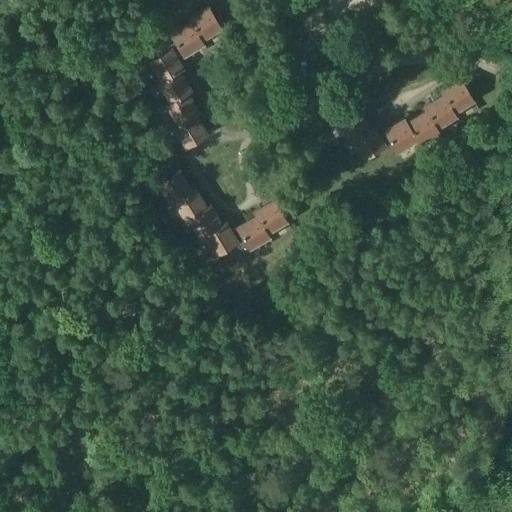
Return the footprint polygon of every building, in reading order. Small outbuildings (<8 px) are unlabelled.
[(176,41),(183,54),(206,41),(203,38),(223,26),(209,3),(186,16),(188,20),(170,31),(176,41)] [(172,124),(185,145),(209,132),(197,112),(201,109),(189,90),(192,87),(182,68),(185,66),(172,44),(148,57),(160,77),(156,80),(168,99),(165,102),(176,121),(172,124)] [(476,98),(462,75),(439,88),(441,92),(422,104),(424,108),(408,118),(405,114),(382,128),(391,142),(396,151),(416,139),(418,143),(440,130),(438,126),(458,114),(455,110),(470,101),(476,98)] [(364,157),(386,144),(373,121),(370,123),(360,107),(358,103),(335,117),(348,140),(352,138),(364,157)] [(215,252),(238,239),(226,218),(222,220),(211,200),(207,203),(195,183),(191,185),(179,166),(156,180),(169,201),(173,199),(185,218),(189,216),(200,236),(204,233),(215,252)] [(269,231),(288,218),(274,196),(267,200),(252,208),(254,213),(235,223),(243,237),(249,247),(271,234),(269,231)]
